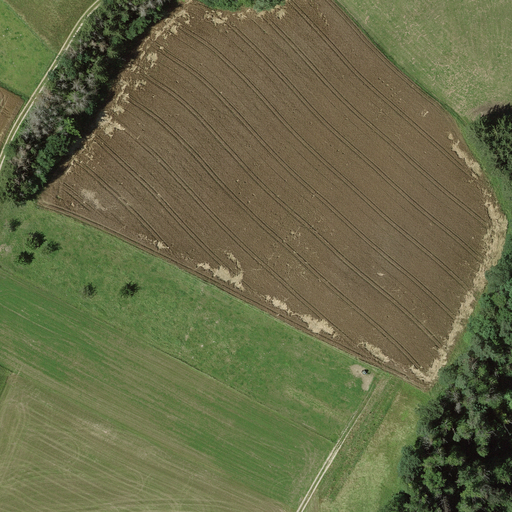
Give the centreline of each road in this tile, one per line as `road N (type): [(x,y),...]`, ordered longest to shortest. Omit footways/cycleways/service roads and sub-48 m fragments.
road 1 (track): [(107,0),(79,25),(0,164)]
road 2 (track): [(297,511),(372,386)]
